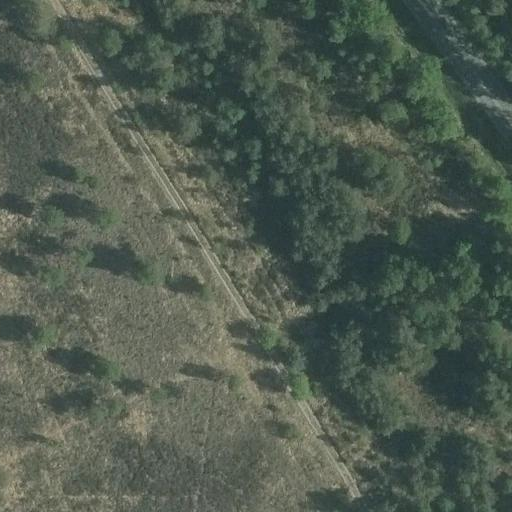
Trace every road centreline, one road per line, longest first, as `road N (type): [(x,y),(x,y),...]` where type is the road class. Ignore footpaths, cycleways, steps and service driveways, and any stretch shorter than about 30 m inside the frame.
road 1 (track): [(364,511),(50,0)]
road 2 (primary): [(511,133),(423,0)]
